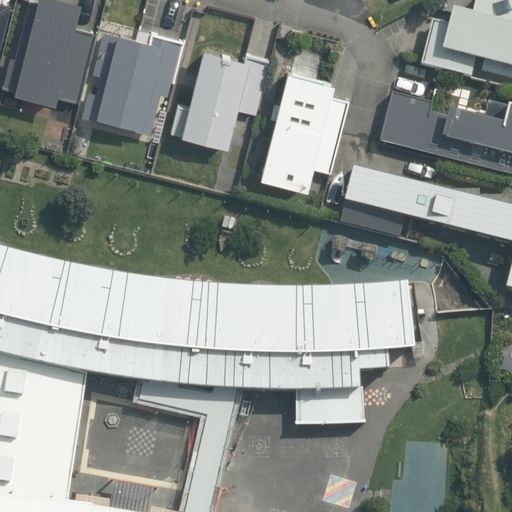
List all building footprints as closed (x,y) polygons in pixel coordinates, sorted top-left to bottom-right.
[(0,0),(0,49),(12,4),(0,0)] [(79,101),(97,32),(74,26),(81,0),(36,0),(37,0),(35,0),(29,0),(15,56),(11,55),(2,87),(56,101),(57,96),(79,101)] [(433,20),(421,64),(472,78),(477,59),(484,61),(481,72),(511,79),(511,0),(475,0),(472,13),(452,8),(448,24),(433,20)] [(171,80),(175,81),(186,39),(152,30),(150,38),(119,30),(118,33),(104,30),(93,72),(100,74),(95,92),(89,91),(82,115),(151,133),(161,93),(168,94),(171,80)] [(237,108),(256,113),(271,58),(247,51),(245,57),(203,46),(188,106),(178,103),(171,130),(173,130),(173,132),(184,135),(184,133),(228,145),(237,108)] [(331,170),(350,98),(331,93),(335,81),(287,69),(279,102),(275,101),(271,116),(275,117),(260,175),(307,187),(313,166),(331,170)] [(393,93),(380,141),(511,175),(511,104),(511,105),(507,104),(507,106),(489,101),(485,118),(449,109),(447,116),(431,112),(433,103),(393,93)] [(511,206),(354,167),(340,222),(400,237),(406,216),(511,243),(511,258),(505,287),(511,289),(511,206)] [(0,511),(209,511),(238,390),(260,390),(296,391),(296,425),(365,424),(363,387),(359,387),(358,371),(389,369),(388,352),(413,349),(410,316),(406,282),(333,288),(307,288),(261,288),(208,284),(156,279),(113,273),(66,263),(15,251),(0,247),(0,511)]
